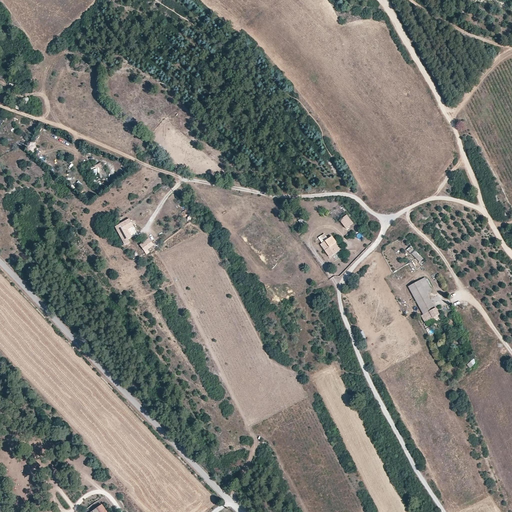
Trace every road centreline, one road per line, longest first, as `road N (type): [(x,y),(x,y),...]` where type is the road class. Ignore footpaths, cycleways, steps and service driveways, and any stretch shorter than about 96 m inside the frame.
road 1 (track): [(0,106),(179,178),(267,194),(352,195)]
road 2 (unclassified): [(0,263),(238,511)]
road 3 (track): [(382,0),(448,120)]
